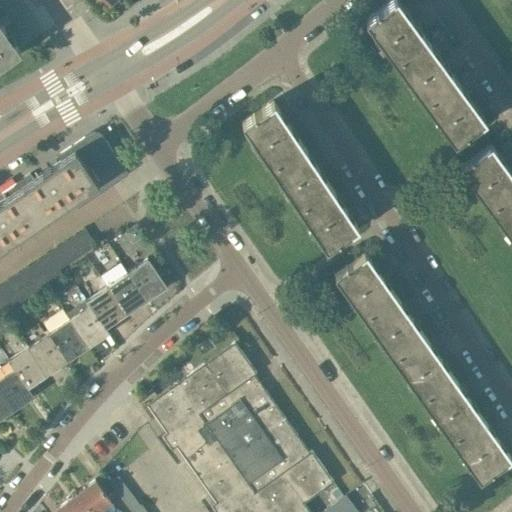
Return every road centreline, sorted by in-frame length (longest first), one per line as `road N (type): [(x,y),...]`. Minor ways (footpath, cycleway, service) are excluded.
road 1 (residential): [(511,406),(281,50)]
road 2 (residential): [(239,268),(132,362),(6,511)]
road 3 (residential): [(239,268),(415,511)]
road 4 (residential): [(281,50),(162,154)]
road 5 (residential): [(239,268),(162,154)]
road 6 (tertiary): [(106,73),(218,0)]
road 7 (residential): [(511,105),(438,0)]
road 8 (tertiary): [(0,144),(106,73)]
